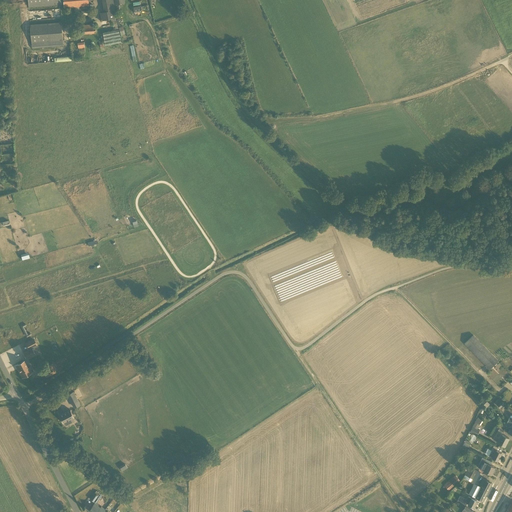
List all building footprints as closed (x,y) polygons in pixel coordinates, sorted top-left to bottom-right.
[(80,13),(90,12),(89,8),(88,0),(28,0),(29,7),(64,4),(64,8),(79,7),(80,13)] [(116,18),(113,0),(102,0),(105,12),(100,13),(102,21),(111,19),(112,25),(111,25),(113,30),(119,28),(116,18)] [(30,25),(32,43),(63,41),(61,22),(30,25)] [(87,36),(86,34),(96,33),(95,24),(81,25),(81,27),(77,28),(78,37),(83,37),(83,36),(87,36)] [(119,29),(103,32),(105,45),(121,42),(119,29)] [(451,325),(461,326),(479,322),(479,320),(484,321),(484,318),(483,319),(473,318),(480,316),(480,313),(486,314),(486,311),(485,311),(482,312),(472,311),(467,312),(467,316),(466,313),(461,314),(460,314),(460,318),(461,318),(460,324),(457,324),(451,325)] [(27,336),(31,334),(30,332),(28,333),(23,324),(21,325),(27,336)] [(489,370),(498,361),(473,335),(464,344),(489,370)] [(33,338),(23,343),(27,350),(36,344),(33,338)] [(26,359),(35,354),(32,349),(23,354),(26,359)] [(30,373),(24,361),(16,365),(17,369),(19,368),(23,377),(30,373)] [(48,370),(51,375),(57,372),(52,363),(47,366),(48,370)] [(76,392),(70,394),(77,408),(82,405),(76,392)] [(483,397),(480,400),(487,407),(490,404),(483,397)] [(501,409),(506,404),(499,397),(495,402),(501,409)] [(73,410),(62,416),(66,423),(69,421),(71,424),(77,421),(76,418),(77,418),(73,410)] [(477,435),(480,430),(477,429),(482,420),(478,417),(470,431),(477,435)] [(505,446),(509,438),(502,434),(503,432),(498,429),(493,440),(498,442),(505,446)] [(496,451),(498,447),(494,445),(491,450),(488,448),(485,454),(492,457),(498,460),(501,453),(496,451)] [(491,474),(494,467),(490,465),(491,462),(486,459),(481,469),(484,470),(484,471),(491,474)] [(469,466),(463,477),(471,481),(476,470),(469,466)] [(444,484),(448,490),(460,480),(455,475),(444,484)] [(483,479),(480,484),(473,496),(483,501),(492,483),(483,479)] [(94,502),(98,495),(100,493),(96,491),(90,499),(94,502)] [(466,499),(460,495),(458,500),(461,502),(465,505),(466,503),(474,507),(477,501),(471,498),(468,496),(466,499)] [(101,511),(102,511),(96,507),(98,504),(96,502),(89,511),(90,511),(101,511)]
